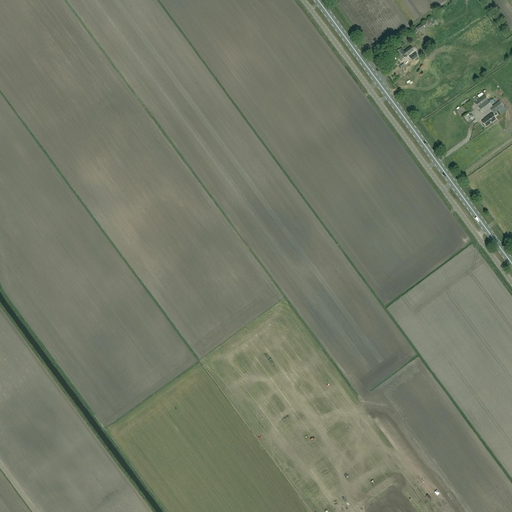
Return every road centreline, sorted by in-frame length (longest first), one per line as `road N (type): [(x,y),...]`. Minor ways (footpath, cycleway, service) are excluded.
road 1 (unclassified): [(511,282),(302,0)]
road 2 (primary): [(511,263),(318,0)]
